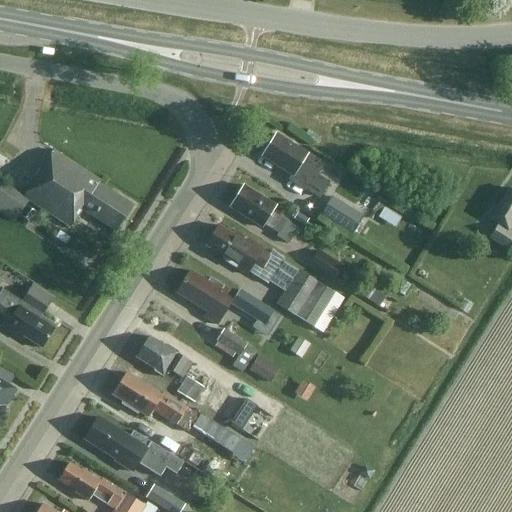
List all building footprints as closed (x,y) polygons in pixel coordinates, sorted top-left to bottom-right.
[(276,134),(262,156),(307,184),(314,173),(300,164),(307,154),(276,134)] [(23,198),(28,201),(31,204),(71,229),(83,210),(116,231),(132,205),(98,184),(101,180),(54,150),(31,184),(24,197),(23,198)] [(0,211),(15,222),(18,216),(28,201),(23,198),(24,197),(0,181),(0,211)] [(297,228),(272,213),(276,206),(244,185),(230,208),(262,228),(264,224),(278,233),(276,237),(287,244),(297,228)] [(493,204),(484,217),(497,225),(489,237),(505,248),(511,238),(511,189),(508,187),(496,206),(493,204)] [(331,198),(321,214),(352,233),(363,217),(331,198)] [(27,206),(21,216),(29,221),(36,212),(27,206)] [(304,226),(308,219),(297,212),(293,218),(304,226)] [(229,232),(218,225),(206,246),(223,256),(221,259),(247,275),(248,273),(253,263),(262,269),(271,254),(263,249),(264,248),(232,228),(229,232)] [(343,265),(318,250),(309,265),(334,280),(343,265)] [(305,320),(325,287),(282,260),(268,281),(283,290),(275,303),(305,320)] [(207,282),(190,271),(176,293),(206,311),(203,316),(217,325),(230,304),(238,292),(210,276),(207,282)] [(53,298),(32,285),(31,287),(22,302),(2,289),(0,292),(0,326),(1,327),(2,326),(6,329),(5,330),(21,340),(23,337),(41,348),(56,326),(41,317),(53,298)] [(323,331),(343,298),(325,287),(305,320),(323,331)] [(280,316),(255,300),(239,290),(238,292),(230,304),(256,320),(252,327),(267,337),(280,316)] [(238,375),(255,349),(224,329),(216,340),(237,354),(228,369),(238,375)] [(149,336),(135,357),(154,369),(153,371),(162,377),(167,369),(177,354),(178,352),(166,344),(165,346),(149,336)] [(177,354),(167,369),(183,378),(192,363),(190,362),(177,354)] [(257,357),(249,371),(269,384),(277,371),(257,357)] [(126,373),(112,395),(125,403),(123,406),(139,417),(141,413),(148,418),(153,410),(176,425),(176,424),(187,408),(187,407),(163,392),(161,395),(126,373)] [(204,388),(186,376),(177,391),(194,403),(204,388)] [(0,414),(16,389),(0,379),(0,414)] [(187,408),(176,424),(188,432),(199,415),(187,408)] [(129,437),(98,417),(84,439),(115,458),(114,460),(129,469),(135,460),(160,476),(166,467),(176,474),(184,462),(133,430),(129,437)] [(88,501),(92,496),(114,510),(112,511),(140,511),(145,505),(102,478),(101,480),(82,468),(81,470),(69,463),(58,480),(74,490),(73,492),(88,501)] [(145,498),(167,511),(179,511),(184,504),(153,485),(145,498)]
